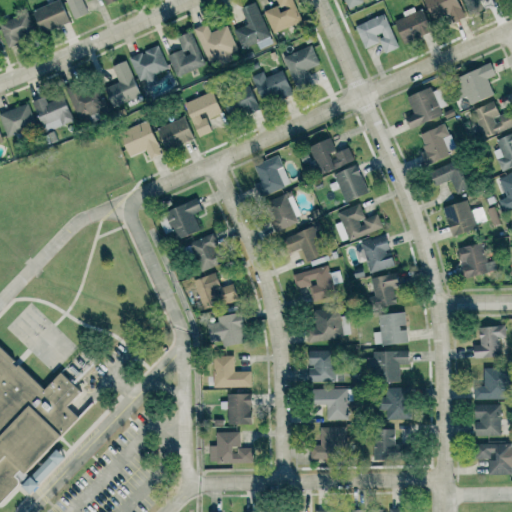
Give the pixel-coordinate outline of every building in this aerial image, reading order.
[(42,34),(70,22),(60,0),(57,0),(32,11),(42,34)] [(65,0),(74,19),(88,13),(82,0),(65,0)] [(302,21),(292,0),(276,0),(278,5),(264,11),(273,33),(302,21)] [(342,0),(346,9),(363,3),(362,0),(342,0)] [(424,0),(432,20),(449,13),(452,22),(464,18),(457,0),(424,0)] [(462,0),(467,14),(483,9),(479,0),(462,0)] [(260,47),(271,43),(256,2),(241,8),(248,24),(234,29),(241,49),(259,43),(260,47)] [(404,44),(432,31),(421,6),(402,14),(404,17),(394,21),(404,44)] [(0,28),(8,46),(36,35),(27,12),(0,22),(0,28)] [(384,14),(355,26),(364,48),(380,42),(385,53),(398,48),(384,14)] [(194,29),(209,63),(238,51),(227,25),(210,32),(207,24),(194,29)] [(167,55),(176,76),(204,66),(191,31),(177,37),(182,49),(167,55)] [(283,56),(296,90),(312,84),(306,69),(319,65),(312,45),(283,56)] [(168,69),(159,46),(130,57),(139,83),(154,78),(152,75),(168,69)] [(141,96),(126,61),(112,66),(118,82),(105,87),(113,107),(141,96)] [(493,95),(487,78),(496,75),(491,63),(456,78),(464,97),(465,97),(469,105),(493,95)] [(266,78),(263,71),(251,76),(264,105),(292,93),(282,70),(266,78)] [(68,91),(77,119),(107,109),(97,81),(68,91)] [(231,94),(235,104),(227,107),(231,119),(259,109),(251,87),(231,94)] [(439,89),(432,92),(431,87),(407,97),(414,113),(405,117),(410,129),(444,114),(441,107),(446,105),(439,89)] [(185,102),(197,137),(212,132),(207,119),(221,113),(213,91),(185,102)] [(47,102),(45,97),(34,100),(43,131),(72,122),(65,96),(47,102)] [(500,116),(494,101),(472,110),(483,138),(511,126),(511,115),(510,111),(500,116)] [(36,126),(28,103),(0,113),(0,117),(7,137),(36,126)] [(193,140),(185,117),(157,126),(165,150),(193,140)] [(146,150),(149,158),(160,153),(149,120),(120,131),(129,156),(146,150)] [(457,151),(445,123),(419,134),(426,151),(420,153),(424,165),(457,151)] [(511,132),(495,140),(499,149),(493,151),(502,171),(511,166),(511,132)] [(310,145),(319,173),(355,163),(350,147),(335,151),(332,138),(310,145)] [(254,164),(260,182),(254,184),(259,197),(290,186),(279,156),(254,164)] [(429,171),(434,187),(451,180),(456,194),(470,189),(459,159),(429,171)] [(335,173),(344,202),(367,194),(359,166),(335,173)] [(506,197),(498,200),(503,211),(511,207),(511,172),(498,178),(506,197)] [(275,231),(298,223),(292,208),(294,208),(289,193),(265,202),(275,231)] [(202,210),(197,198),(165,211),(177,239),(200,230),(193,214),(202,210)] [(452,236),(477,228),(468,200),(443,207),(452,236)] [(337,211),(341,222),(335,224),(341,242),(383,228),(378,214),(365,218),(360,204),(337,211)] [(326,253),(313,225),(282,240),(288,253),(300,248),(307,262),(326,253)] [(200,271),(221,264),(212,234),(191,241),(200,271)] [(361,243),(370,273),(394,265),(390,250),(385,235),(361,243)] [(461,263),(464,277),(497,270),(495,261),(486,262),(482,242),(457,248),(461,263)] [(293,274),(297,289),(309,286),(313,301),(335,296),(327,265),(293,274)] [(370,279),(374,295),(368,297),(371,310),(396,304),(392,288),(400,286),(396,272),(370,279)] [(194,280),(204,310),(238,298),(233,283),(220,288),(215,273),(194,280)] [(311,341),(351,337),(349,315),(339,316),(339,308),(308,311),(311,341)] [(223,346),(247,342),(241,312),(217,317),(218,322),(207,324),(211,343),(222,341),(223,346)] [(381,345),(407,344),(406,313),(380,313),(381,345)] [(479,327),(480,344),(473,344),(474,358),(500,356),(499,338),(506,338),(505,326),(479,327)] [(0,347),(45,389),(61,373),(81,392),(67,406),(79,418),(0,501),(0,347)] [(333,382),(333,351),(309,350),(308,367),(309,367),(309,382),(333,382)] [(408,364),(409,351),(373,351),(373,381),(400,382),(400,364),(408,364)] [(213,387),(252,387),(252,371),(234,371),(234,356),(213,356),(213,387)] [(473,386),(473,399),(508,399),(508,368),(483,368),(483,385),(473,386)] [(386,410),(386,419),(410,419),(409,387),(385,388),(385,397),(379,397),(379,410),(386,410)] [(327,419),(353,418),(352,401),(347,401),(347,388),(313,389),(313,404),(326,404),(327,419)] [(228,424),(252,424),(251,393),(227,394),(228,424)] [(475,436),(501,435),(500,404),(474,405),(474,420),(475,436)] [(320,445),(310,445),(310,459),(344,459),(344,427),(320,427),(320,445)] [(394,429),(373,430),(374,459),(407,458),(407,444),(395,444),(394,429)] [(216,432),(216,446),(209,446),(210,463),(253,462),(252,448),(240,448),(240,431),(216,432)] [(511,444),(475,445),(475,459),(488,458),(488,475),(511,474),(511,466),(511,444)] [(65,457),(57,449),(22,486),(30,493),(65,457)]
